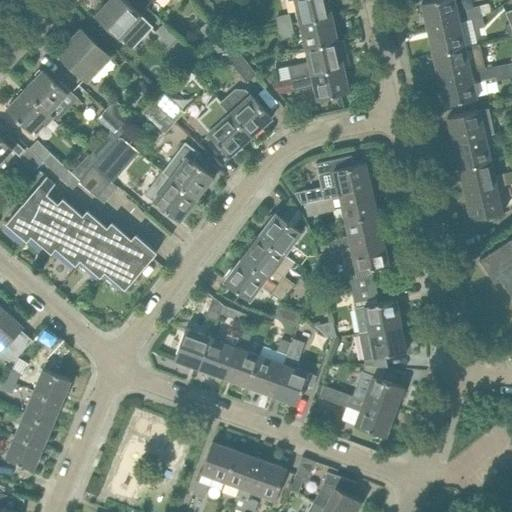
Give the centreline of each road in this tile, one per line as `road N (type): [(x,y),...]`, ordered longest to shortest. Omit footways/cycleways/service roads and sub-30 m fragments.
road 1 (residential): [(116,363),(268,158),(317,132),(402,113)]
road 2 (residential): [(417,480),(135,377),(116,363)]
road 3 (residential): [(447,368),(447,320),(402,113)]
road 4 (residential): [(53,511),(116,363)]
road 5 (residential): [(116,363),(0,263)]
